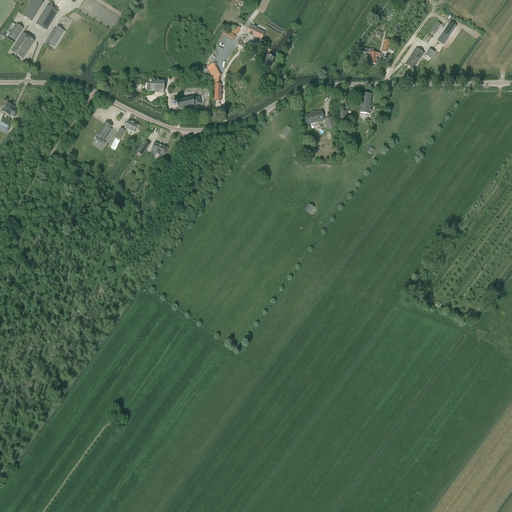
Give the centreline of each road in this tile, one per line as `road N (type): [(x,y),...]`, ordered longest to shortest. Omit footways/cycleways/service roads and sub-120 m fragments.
road 1 (tertiary): [(511,83),(313,86),(243,121),(188,130),(81,87),(0,82)]
road 2 (track): [(0,228),(94,92)]
